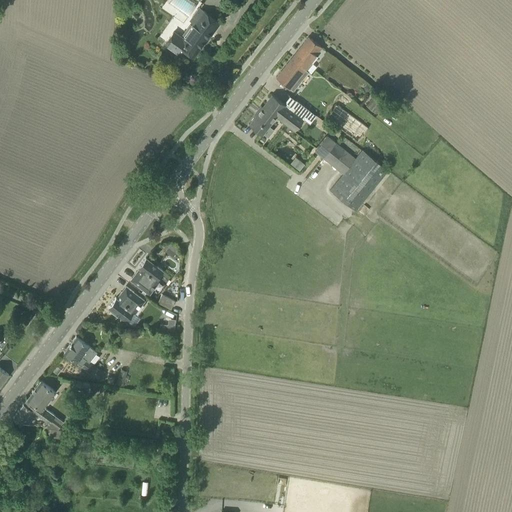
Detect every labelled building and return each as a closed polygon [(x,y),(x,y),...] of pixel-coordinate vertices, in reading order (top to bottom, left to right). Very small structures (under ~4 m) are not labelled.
[(218,22),(210,16),(200,9),(191,21),(195,24),(184,38),(173,31),(166,43),(170,46),(178,52),(181,48),(193,57),(218,22)] [(304,69),(307,70),(308,72),(311,74),(316,67),(310,61),(321,47),(308,37),(292,57),(305,68),(304,69)] [(308,72),(307,70),(304,69),(305,68),(292,57),(276,77),(289,88),(293,91),(308,72)] [(371,88),(366,94),(372,98),(367,105),(376,113),(386,101),(371,88)] [(295,131),(304,119),(303,119),(287,106),(285,105),(285,104),(272,94),(249,124),(262,134),(263,133),(268,137),(273,129),(269,126),(276,116),(295,131)] [(293,98),(287,106),(303,119),(309,110),(293,98)] [(368,126),(336,103),(325,119),(357,142),(368,126)] [(355,158),(336,142),(327,135),(314,152),(323,158),(342,174),(329,190),(356,211),(388,170),(362,149),(355,158)] [(297,156),(292,162),(301,169),(306,163),(297,156)] [(168,247),(166,251),(174,257),(176,253),(168,247)] [(149,260),(145,257),(138,267),(139,267),(130,279),(149,294),(158,281),(156,279),(163,270),(156,265),(157,263),(150,258),(149,260)] [(144,305),(141,303),(144,300),(125,286),(116,298),(115,297),(108,307),(112,309),(110,311),(117,316),(119,314),(126,320),(133,311),(135,312),(137,314),(144,305)] [(175,300),(162,293),(157,302),(170,308),(175,300)] [(91,360),(96,352),(92,349),(84,342),(76,336),(70,344),(91,360)] [(70,344),(64,352),(72,358),(100,380),(105,374),(104,373),(105,373),(100,369),(100,370),(89,362),(91,360),(70,344)] [(0,385),(8,374),(0,368),(0,367),(0,385)] [(121,369),(116,384),(123,386),(124,381),(127,382),(127,380),(128,380),(130,374),(127,373),(127,371),(121,369)] [(40,379),(27,397),(42,408),(43,406),(46,403),(48,404),(51,400),(49,398),(55,390),(40,379)] [(74,388),(88,391),(90,382),(75,380),(74,388)] [(13,417),(21,423),(38,425),(38,419),(28,418),(26,417),(27,416),(28,413),(30,410),(31,410),(49,423),(50,422),(51,419),(55,415),(43,406),(42,408),(27,397),(27,398),(23,403),(13,417)]
